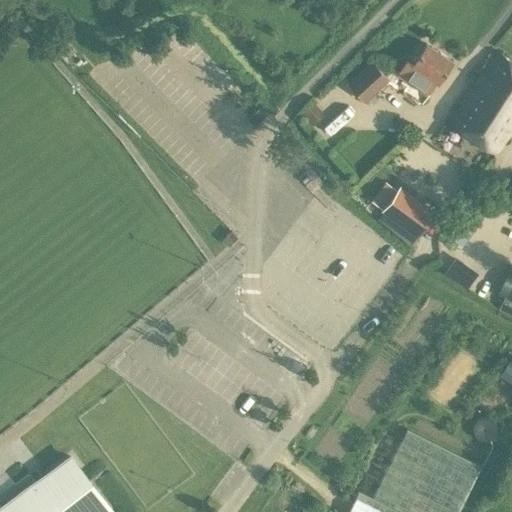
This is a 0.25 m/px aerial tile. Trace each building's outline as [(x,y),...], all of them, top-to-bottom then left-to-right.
[(426,92),(436,79),(437,80),(451,60),(425,42),(411,62),(406,59),(397,72),(426,92)] [(495,90),(511,66),(511,61),(497,50),(450,119),(477,140),(500,106),(495,103),(501,94),(495,90)] [(363,99),(388,77),(371,60),(346,82),(363,99)] [(500,106),(477,140),(495,153),(511,127),(511,66),(495,90),(501,94),(495,103),(500,106)] [(322,113),(313,104),(302,114),(312,124),(322,113)] [(258,107),(247,119),(254,126),(266,114),(258,107)] [(434,212),(399,186),(382,209),(417,234),(434,212)] [(231,230),(222,239),(228,245),(237,236),(231,230)] [(495,297),(511,305),(511,269),(510,268),(495,297)] [(511,361),(509,360),(500,374),(511,382),(511,361)] [(455,511),(479,464),(407,428),(372,497),(385,504),(381,511),(455,511)] [(71,456),(0,509),(0,511),(105,511),(110,508),(71,456)]
